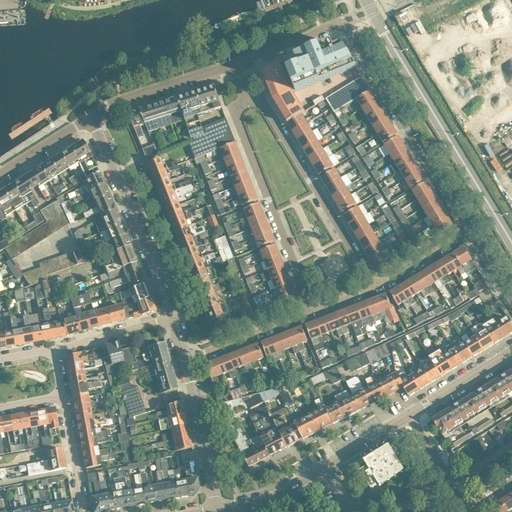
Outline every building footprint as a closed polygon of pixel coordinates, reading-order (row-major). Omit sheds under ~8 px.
[(0,0),(0,10),(19,9),(23,4),(17,0),(0,0)] [(291,65),(283,69),(292,92),(293,94),(356,68),(347,52),(345,49),(342,43),(333,47),(331,43),(289,60),(291,65)] [(138,59),(163,53),(161,44),(136,49),(138,59)] [(280,64),(261,71),(273,100),(287,123),(301,114),(305,112),(293,94),(292,92),(283,69),(280,64)] [(193,93),(178,98),(185,120),(197,116),(200,115),(208,113),(222,108),(215,86),(201,91),(193,93)] [(376,100),(370,91),(366,94),(361,96),(357,99),(362,108),(376,100)] [(185,120),(178,98),(165,102),(172,124),(185,120)] [(376,100),(362,108),(367,117),(381,109),(376,100)] [(165,102),(153,106),(160,128),(172,124),(165,102)] [(153,106),(140,110),(146,124),(149,132),(160,128),(153,106)] [(373,126),(387,117),(381,109),(367,117),(373,126)] [(142,126),(146,124),(140,110),(128,114),(138,138),(145,135),(142,126)] [(287,123),(293,132),(307,123),(311,121),(309,117),(304,120),(301,114),(287,123)] [(197,116),(185,120),(187,126),(188,129),(190,135),(190,137),(192,140),(204,135),(197,116)] [(387,117),(373,126),(378,135),(392,126),(387,117)] [(307,123),(293,132),(298,141),(312,132),(307,123)] [(192,142),(189,143),(194,158),(204,155),(206,154),(211,152),(212,152),(235,142),(228,125),(204,135),(192,140),(192,141),(192,142)] [(392,126),(378,135),(383,144),(397,135),(392,126)] [(312,132),(298,141),(303,149),(317,141),(322,138),(317,129),(312,132)] [(390,154),(404,145),(398,137),(385,145),(390,154)] [(87,180),(99,174),(96,167),(88,171),(86,166),(87,165),(84,160),(84,161),(83,159),(87,157),(86,155),(90,152),(85,145),(83,142),(82,141),(76,145),(71,148),(70,148),(79,162),(84,173),(87,180)] [(317,141),(303,149),(309,158),(323,150),(317,141)] [(235,142),(212,152),(214,157),(223,153),(225,158),(239,153),(235,142)] [(147,161),(158,156),(153,145),(143,150),(147,161)] [(350,145),(346,147),(349,152),(348,153),(350,157),(355,154),(350,145)] [(395,163),(409,154),(405,148),(404,145),(390,154),(395,163)] [(323,150),(309,158),(314,167),(328,158),(333,156),(327,147),(323,150)] [(79,162),(70,148),(60,155),(69,168),(79,162)] [(228,168),(243,162),(239,153),(225,158),(228,168)] [(400,171),(414,163),(409,154),(395,163),(390,166),(395,174),(400,171)] [(60,155),(50,161),(59,175),(61,178),(71,172),(69,168),(60,155)] [(201,164),(202,168),(208,165),(204,155),(194,158),(197,165),(201,164)] [(368,155),(362,159),(365,164),(367,167),(375,163),(373,159),(371,160),(368,155)] [(356,156),(351,159),(357,168),(362,165),(356,156)] [(328,158),(314,167),(319,176),(334,167),(328,158)] [(148,164),(153,175),(168,169),(166,164),(164,165),(161,159),(149,164),(148,164)] [(59,175),(50,161),(49,162),(44,165),(40,167),(49,181),(59,175)] [(247,172),(243,162),(228,168),(232,178),(247,172)] [(406,180),(420,172),(414,163),(400,171),(406,180)] [(208,165),(202,168),(205,175),(212,172),(210,169),(208,165)] [(362,165),(357,168),(362,177),(367,174),(362,165)] [(49,181),(40,167),(40,168),(34,171),(26,176),(34,188),(37,186),(38,188),(49,181)] [(153,175),(157,186),(170,180),(168,175),(170,174),(168,169),(153,175)] [(321,178),(326,187),(340,178),(335,170),(321,178)] [(251,181),(247,172),(232,178),(236,187),(251,181)] [(411,189),(425,181),(420,172),(406,180),(411,189)] [(77,197),(90,191),(104,185),(99,174),(87,180),(85,180),(88,187),(85,188),(85,187),(75,192),(77,197)] [(13,185),(26,206),(31,202),(35,209),(39,206),(39,203),(31,190),(34,188),(26,176),(23,178),(18,181),(13,185)] [(69,179),(73,186),(74,185),(78,183),(74,176),(69,179)] [(326,187),(331,196),(346,187),(340,178),(326,187)] [(170,180),(157,186),(161,197),(176,190),(174,185),(172,186),(170,180)] [(181,189),(191,185),(189,180),(179,184),(181,189)] [(236,187),(239,197),(254,191),(251,181),(236,187)] [(412,190),(418,199),(431,191),(426,182),(412,190)] [(378,192),(373,183),(368,186),(373,195),(378,192)] [(8,188),(3,191),(11,205),(16,212),(26,206),(13,185),(8,188)] [(92,197),(94,202),(109,196),(104,185),(90,191),(77,197),(72,199),(75,204),(85,200),(85,201),(92,197)] [(176,190),(161,197),(166,209),(179,204),(179,202),(181,201),(185,200),(183,194),(183,193),(192,189),(191,185),(181,189),(176,190)] [(54,189),(58,195),(63,192),(59,186),(54,189)] [(331,196),(337,205),(351,196),(346,187),(331,196)] [(41,192),(45,199),(50,196),(46,189),(41,192)] [(0,192),(0,208),(5,218),(16,212),(11,205),(3,191),(0,192)] [(258,200),(254,191),(239,197),(243,206),(258,200)] [(431,191),(418,199),(423,208),(437,200),(431,191)] [(351,196),(337,205),(342,213),(361,202),(356,193),(351,196)] [(217,206),(223,203),(220,194),(213,196),(217,206)] [(115,210),(109,196),(94,202),(97,208),(89,211),(90,211),(83,214),(85,218),(99,212),(101,216),(115,210)] [(437,200),(423,208),(428,217),(442,208),(437,200)] [(66,215),(70,213),(71,213),(66,202),(64,203),(61,204),(66,215)] [(166,209),(171,221),(197,211),(195,207),(185,211),(184,210),(182,211),(179,204),(166,209)] [(244,210),(248,219),(263,213),(259,204),(244,210)] [(46,208),(53,219),(55,217),(58,215),(51,205),(46,208)] [(204,207),(209,218),(214,215),(210,205),(204,207)] [(362,205),(344,216),(349,225),(363,216),(368,213),(362,205)] [(398,205),(392,208),(395,213),(401,209),(398,205)] [(387,206),(382,210),(385,215),(390,211),(387,206)] [(40,211),(47,222),(50,220),(53,219),(46,208),(40,211)] [(442,208),(428,217),(434,226),(447,217),(442,208)] [(401,209),(395,213),(401,222),(406,218),(401,209)] [(102,219),(94,223),(99,234),(121,225),(115,210),(101,216),(102,219)] [(171,221),(175,232),(189,226),(186,221),(193,218),(193,217),(198,215),(197,211),(171,221)] [(390,211),(385,215),(390,223),(396,220),(390,211)] [(58,215),(55,217),(62,228),(67,224),(62,213),(62,212),(58,215)] [(363,216),(349,225),(354,233),(368,225),(374,221),(369,212),(368,213),(363,216)] [(74,223),(70,213),(66,215),(70,224),(74,223)] [(267,223),(263,213),(248,219),(252,229),(267,223)] [(219,226),(214,215),(209,218),(213,229),(219,226)] [(41,217),(35,221),(38,226),(44,222),(41,217)] [(57,231),(62,228),(55,217),(53,219),(50,220),(57,231)] [(447,217),(429,229),(434,237),(453,226),(447,217)] [(406,218),(401,222),(406,230),(412,227),(406,218)] [(52,234),(57,231),(50,220),(47,222),(45,223),(52,234)] [(35,221),(25,228),(28,232),(38,226),(35,221)] [(47,237),(52,234),(45,223),(40,226),(47,237)] [(267,223),(252,229),(256,238),(271,233),(267,223)] [(102,240),(96,243),(97,247),(126,235),(121,225),(99,234),(102,240)] [(190,225),(189,226),(175,232),(179,242),(200,234),(205,232),(203,227),(193,231),(190,225)] [(354,233),(360,242),(374,233),(368,225),(354,233)] [(47,237),(40,226),(35,229),(42,240),(47,237)] [(235,234),(232,226),(226,228),(229,237),(235,234)] [(417,236),(412,227),(406,230),(411,239),(417,236)] [(18,238),(28,232),(25,228),(15,234),(18,238)] [(37,243),(42,240),(35,229),(30,233),(37,243)] [(74,234),(77,242),(82,240),(78,229),(74,234)] [(32,246),(37,243),(30,233),(25,236),(32,246)] [(274,242),(271,233),(256,238),(259,248),(274,242)] [(374,233),(360,242),(365,251),(379,242),(374,233)] [(6,240),(8,244),(18,238),(15,234),(6,240)] [(131,246),(126,235),(97,247),(99,252),(113,246),(116,251),(116,252),(131,246)] [(417,236),(411,239),(417,248),(424,244),(419,235),(417,236)] [(27,250),(32,246),(25,236),(20,239),(27,250)] [(179,242),(184,253),(198,247),(194,236),(179,242)] [(414,250),(413,249),(411,246),(406,238),(401,241),(408,253),(414,250)] [(20,239),(16,242),(22,253),(27,250),(20,239)] [(0,243),(0,251),(4,249),(9,246),(8,244),(6,240),(0,243)] [(17,256),(22,253),(16,242),(11,245),(17,256)] [(379,242),(365,251),(370,260),(384,251),(379,242)] [(9,246),(4,249),(12,259),(17,256),(11,245),(9,246)] [(203,245),(198,247),(184,253),(188,263),(204,257),(202,253),(205,252),(203,245)] [(276,245),(256,253),(260,263),(265,261),(279,255),(276,245)] [(113,265),(105,268),(106,273),(131,264),(131,263),(134,262),(135,263),(137,262),(133,252),(131,246),(116,252),(109,254),(111,260),(113,265)] [(229,247),(225,249),(229,260),(233,258),(229,247)] [(464,248),(454,253),(466,272),(475,267),(474,265),(464,248)] [(378,272),(388,266),(384,260),(391,256),(387,249),(384,251),(370,260),(378,272)] [(78,251),(72,253),(77,265),(84,263),(78,251)] [(342,252),(321,261),(330,280),(351,271),(342,252)] [(71,267),(77,265),(72,253),(67,255),(71,267)] [(188,263),(192,275),(209,268),(207,262),(216,258),(214,253),(204,257),(188,263)] [(466,272),(454,253),(445,259),(453,272),(457,269),(461,275),(466,272)] [(67,255),(61,257),(66,269),(71,267),(67,255)] [(283,264),(279,255),(265,261),(268,270),(283,264)] [(61,257),(56,258),(60,271),(66,269),(61,257)] [(248,267),(244,257),(238,260),(242,270),(248,267)] [(56,258),(50,260),(55,273),(60,271),(56,258)] [(445,259),(436,265),(448,285),(453,282),(448,275),(453,272),(445,259)] [(55,273),(50,260),(45,262),(49,275),(55,273)] [(39,264),(40,268),(43,277),(44,277),(49,275),(45,262),(39,264)] [(106,273),(99,276),(102,282),(125,273),(126,276),(140,271),(137,262),(135,263),(134,262),(131,263),(131,264),(106,273)] [(267,282),(272,280),(287,274),(283,264),(268,270),(269,271),(263,273),(263,274),(261,276),(264,282),(266,282),(267,282)] [(8,266),(14,275),(17,273),(14,268),(11,265),(8,266)] [(436,265),(427,270),(435,283),(439,280),(443,287),(448,285),(436,265)] [(209,268),(192,275),(197,286),(213,280),(217,278),(213,266),(209,268)] [(45,281),(44,277),(43,277),(40,268),(35,270),(39,283),(42,282),(45,281)] [(34,285),(39,283),(35,270),(29,272),(34,285)] [(435,283),(427,270),(417,276),(430,296),(435,293),(430,286),(435,283)] [(130,287),(144,281),(140,271),(126,276),(103,285),(107,295),(113,293),(111,288),(128,282),(130,287)] [(241,283),(239,279),(238,277),(237,274),(236,271),(232,273),(236,285),(241,283)] [(22,275),(29,287),(34,285),(29,272),(22,275)] [(287,274),(272,280),(276,290),(291,284),(287,274)] [(417,276),(408,281),(416,295),(421,292),(425,299),(430,296),(417,276)] [(473,285),(476,290),(480,295),(489,289),(483,279),(473,285)] [(215,286),(213,280),(197,286),(202,299),(221,291),(219,284),(215,286)] [(45,281),(42,282),(43,285),(46,300),(50,299),(49,292),(51,292),(47,281),(45,281)] [(408,281),(399,287),(411,307),(416,304),(412,297),(416,295),(408,281)] [(123,308),(150,298),(145,284),(129,290),(132,297),(121,301),(123,308)] [(279,299),(294,293),(291,284),(276,290),(271,291),(274,301),(279,299)] [(46,300),(43,285),(37,287),(35,291),(37,301),(46,300)] [(411,307),(399,287),(390,293),(398,306),(403,303),(407,310),(411,307)] [(30,288),(23,290),(24,296),(34,295),(33,290),(30,288)] [(23,289),(15,292),(16,299),(25,297),(24,296),(23,290),(23,289)] [(480,295),(479,296),(480,298),(483,302),(484,302),(488,300),(491,298),(494,296),(489,289),(480,295)] [(467,295),(470,299),(471,301),(480,295),(476,290),(467,295)] [(221,291),(202,299),(207,311),(226,303),(223,296),(220,298),(218,293),(222,291),(221,291)] [(460,296),(457,299),(460,304),(470,299),(467,295),(465,292),(460,295),(460,296)] [(88,293),(71,299),(74,308),(91,303),(88,293)] [(267,299),(265,293),(253,298),(257,308),(262,305),(261,301),(267,299)] [(279,299),(283,309),(298,303),(294,293),(279,299)] [(376,298),(385,320),(387,325),(394,322),(395,324),(400,322),(397,315),(396,315),(393,307),(391,308),(386,294),(376,298)] [(451,309),(454,308),(446,294),(443,296),(451,309)] [(250,307),(246,295),(238,298),(243,310),(250,307)] [(123,308),(126,319),(155,311),(150,298),(123,308)] [(385,320),(376,298),(366,302),(374,324),(385,320)] [(96,302),(92,303),(98,327),(111,324),(107,307),(100,309),(100,311),(98,311),(96,302)] [(374,324),(366,302),(356,306),(364,328),(374,324)] [(91,303),(74,308),(76,317),(81,332),(88,330),(90,330),(93,329),(98,327),(92,303),(91,303)] [(207,311),(211,322),(229,315),(231,315),(226,303),(207,311)] [(114,305),(107,307),(111,324),(125,320),(121,305),(114,307),(114,305)] [(470,305),(459,311),(462,315),(467,312),(470,317),(475,313),(470,305)] [(356,306),(346,310),(351,324),(354,332),(359,330),(362,336),(367,334),(364,328),(356,306)] [(239,312),(244,324),(255,319),(250,307),(243,310),(239,312)] [(48,310),(48,313),(48,315),(53,339),(62,338),(66,336),(62,322),(57,323),(55,313),(55,309),(48,310)] [(64,309),(58,310),(62,322),(66,336),(80,333),(81,332),(76,317),(67,319),(64,309)] [(438,309),(429,314),(432,319),(437,317),(441,314),(438,309)] [(351,324),(346,310),(336,314),(344,336),(349,334),(347,326),(351,324)] [(462,315),(459,311),(454,315),(448,317),(451,321),(456,319),(462,315)] [(427,312),(418,318),(421,323),(425,321),(432,319),(429,314),(427,312)] [(15,346),(10,319),(9,313),(3,314),(6,332),(4,333),(6,348),(15,346)] [(45,326),(40,326),(43,341),(53,339),(48,315),(48,313),(43,314),(45,326)] [(344,336),(336,314),(332,315),(326,318),(331,332),(337,330),(339,338),(344,336)] [(37,315),(28,316),(33,343),(43,341),(40,326),(39,327),(37,315)] [(216,335),(221,333),(234,328),(229,315),(211,322),(216,335)] [(20,323),(21,330),(24,345),(33,343),(28,316),(22,317),(23,322),(20,323)] [(498,316),(493,319),(505,337),(511,333),(511,325),(507,317),(501,321),(498,316)] [(443,320),(437,323),(439,326),(439,327),(451,321),(448,317),(443,320)] [(16,318),(10,319),(15,346),(24,345),(21,330),(20,323),(17,323),(16,318)] [(331,332),(326,318),(316,322),(324,344),(330,341),(327,334),(331,332)] [(493,320),(483,326),(494,344),(505,337),(493,319),(493,320)] [(324,344),(316,322),(305,326),(316,353),(326,349),(324,344)] [(437,323),(428,327),(430,331),(439,327),(439,326),(437,323)] [(482,324),(471,331),(473,333),(484,351),(494,344),(483,326),(482,324)] [(307,341),(302,327),(292,331),(300,353),(305,351),(302,343),(307,341)] [(424,329),(415,333),(416,336),(417,337),(426,333),(424,329)] [(292,331),(281,335),(287,349),(292,347),(295,355),(300,353),(292,331)] [(415,333),(407,337),(409,341),(414,339),(416,342),(418,341),(417,337),(416,336),(415,333)] [(470,340),(465,344),(473,357),(484,351),(473,333),(468,336),(470,340)] [(287,349),(281,335),(271,339),(280,361),(285,359),(282,351),(287,349)] [(280,361),(271,339),(267,341),(262,343),(261,343),(267,357),(272,355),(275,363),(280,361)] [(360,347),(362,351),(372,348),(369,341),(359,345),(360,347)] [(121,351),(118,342),(106,346),(107,351),(107,352),(108,355),(109,357),(103,359),(106,373),(114,371),(113,368),(114,368),(115,366),(115,364),(124,362),(121,351)] [(462,364),(473,357),(465,344),(459,347),(457,343),(452,346),(462,364)] [(143,361),(167,355),(164,344),(148,348),(149,353),(135,357),(133,351),(132,348),(121,351),(124,362),(125,366),(143,361)] [(261,368),(258,361),(264,358),(258,344),(248,348),(256,370),(261,368)] [(391,355),(385,344),(380,347),(384,357),(385,358),(391,355)] [(407,344),(399,346),(404,365),(411,363),(407,350),(409,349),(407,344)] [(452,370),(462,364),(452,346),(441,353),(452,370)] [(366,354),(371,365),(385,358),(384,357),(380,347),(366,354)] [(86,356),(85,352),(66,357),(67,366),(101,360),(98,348),(92,350),(93,354),(86,356)] [(238,352),(243,366),(248,365),(251,372),(256,370),(248,348),(238,352)] [(241,376),(238,368),(243,366),(238,352),(237,353),(233,354),(228,356),(236,378),(241,376)] [(441,353),(431,359),(441,377),(452,370),(441,353)] [(366,354),(357,358),(362,369),(371,365),(366,354)] [(167,355),(143,361),(148,377),(155,375),(154,369),(170,365),(167,355)] [(217,360),(223,374),(228,372),(231,380),(236,378),(228,356),(222,358),(217,360)] [(357,358),(351,361),(353,366),(356,372),(362,369),(357,358)] [(431,359),(420,366),(422,370),(430,383),(441,377),(431,359)] [(103,366),(101,360),(67,366),(69,379),(85,376),(83,370),(95,368),(103,366)] [(223,374),(217,360),(213,362),(207,364),(213,386),(219,384),(217,377),(223,374)] [(173,375),(170,365),(154,369),(155,375),(157,379),(173,375)] [(324,374),(327,381),(330,380),(333,386),(343,381),(336,368),(324,374)] [(422,370),(411,376),(420,390),(430,383),(422,370)] [(511,370),(503,376),(511,390),(511,370)] [(85,376),(69,379),(71,388),(106,381),(104,372),(96,374),(97,378),(85,380),(85,376)] [(404,373),(397,377),(404,388),(409,397),(410,396),(420,390),(411,376),(407,379),(404,373)] [(314,387),(327,381),(324,374),(311,380),(314,387)] [(371,379),(365,382),(368,388),(366,389),(374,403),(387,397),(380,382),(375,374),(370,376),(371,379)] [(395,374),(380,382),(387,397),(404,388),(395,374)] [(177,389),(173,375),(157,379),(161,394),(177,389)] [(511,390),(503,376),(479,390),(489,407),(511,393),(511,390)] [(346,383),(353,396),(360,410),(374,403),(366,389),(364,390),(358,380),(355,379),(346,383)] [(100,382),(71,388),(73,397),(88,394),(87,391),(101,388),(100,382)] [(130,387),(130,386),(129,382),(117,385),(119,390),(130,387)] [(264,389),(261,383),(251,387),(253,391),(260,391),(264,389)] [(113,398),(118,398),(123,397),(123,396),(138,391),(136,384),(130,386),(130,387),(119,390),(112,393),(113,398)] [(282,388),(277,389),(285,404),(303,440),(321,430),(313,414),(303,419),(298,410),(295,404),(295,405),(288,392),(285,393),(282,388)] [(489,407),(479,390),(456,405),(466,421),(489,407)] [(123,396),(123,397),(125,406),(128,415),(129,418),(133,417),(144,413),(138,391),(123,396)] [(237,392),(231,395),(233,401),(239,399),(241,399),(242,399),(241,396),(238,397),(237,392)] [(313,414),(321,430),(333,424),(326,410),(318,393),(313,395),(317,402),(315,403),(320,411),(313,414)] [(88,394),(73,397),(74,406),(101,401),(100,396),(88,398),(88,394)] [(242,399),(241,399),(247,412),(265,403),(260,394),(242,399)] [(353,396),(338,403),(346,418),(360,410),(353,396)] [(233,401),(223,403),(218,405),(221,414),(242,454),(249,467),(270,456),(263,443),(246,452),(245,450),(249,448),(245,441),(247,440),(245,436),(243,437),(233,418),(228,409),(230,408),(235,417),(247,412),(241,399),(239,399),(233,401)] [(101,401),(74,406),(76,415),(91,412),(90,408),(102,406),(101,401)] [(157,413),(158,420),(183,414),(180,402),(166,407),(167,411),(157,413)] [(333,424),(346,418),(338,403),(326,410),(333,424)] [(287,448),(303,440),(285,404),(269,412),(287,448)] [(456,405),(432,420),(438,430),(439,430),(442,436),(443,436),(466,421),(456,405)] [(125,406),(119,407),(121,416),(126,415),(128,415),(125,406)] [(250,417),(263,443),(270,456),(287,448),(269,412),(267,408),(250,417)] [(54,429),(58,428),(55,409),(46,410),(52,445),(52,446),(54,445),(53,436),(55,436),(54,429)] [(46,410),(36,412),(39,427),(43,426),(45,438),(41,439),(42,447),(43,447),(52,445),(46,410)] [(36,412),(27,414),(33,449),(39,448),(35,427),(39,427),(36,412)] [(91,416),(91,412),(76,415),(78,424),(104,419),(103,414),(91,416)] [(27,414),(19,415),(21,430),(25,429),(27,441),(28,444),(24,445),(25,450),(33,449),(27,414)] [(183,414),(158,420),(161,431),(171,429),(186,425),(183,414)] [(17,431),(21,430),(19,415),(10,417),(16,452),(21,451),(19,442),(17,431)] [(119,426),(120,425),(124,425),(123,419),(126,415),(121,416),(117,416),(119,426)] [(10,417),(1,419),(3,433),(7,432),(9,444),(11,453),(16,452),(10,417)] [(133,417),(129,418),(126,419),(127,426),(130,426),(135,425),(133,417)] [(104,419),(78,424),(79,432),(100,429),(101,429),(100,425),(105,424),(104,419)] [(163,442),(176,440),(188,437),(186,425),(171,429),(172,433),(162,436),(163,442)] [(100,429),(79,432),(81,441),(107,436),(110,436),(109,431),(101,433),(100,429)] [(120,434),(117,434),(119,444),(120,443),(121,443),(127,442),(126,433),(121,434),(120,434)] [(107,436),(81,441),(82,450),(97,448),(97,445),(108,442),(107,436)] [(163,442),(157,444),(158,447),(163,447),(164,447),(165,449),(173,447),(174,452),(191,448),(188,437),(176,440),(163,442)] [(508,461),(511,458),(511,443),(501,450),(508,461)] [(122,453),(129,451),(128,444),(120,446),(122,453)] [(485,452),(489,458),(496,468),(508,461),(501,450),(497,444),(485,452)] [(398,462),(392,452),(389,446),(373,456),(357,466),(358,468),(370,489),(378,484),(379,486),(404,471),(401,466),(398,462)] [(97,448),(82,450),(84,459),(110,455),(109,450),(98,452),(97,448)] [(48,456),(31,459),(31,464),(64,458),(62,449),(47,452),(48,456)] [(114,454),(110,455),(84,459),(86,469),(100,466),(100,462),(111,460),(115,460),(114,454)] [(184,498),(185,496),(189,496),(183,464),(182,455),(176,456),(178,465),(178,469),(173,470),(174,474),(175,482),(174,482),(176,491),(178,490),(179,497),(180,497),(181,498),(184,498)] [(30,464),(26,465),(28,476),(66,469),(64,458),(31,464),(30,464)] [(176,498),(179,497),(178,490),(176,491),(174,482),(175,482),(174,474),(169,475),(167,467),(166,462),(165,463),(164,458),(159,459),(161,468),(166,500),(171,499),(172,500),(175,499),(176,498)] [(484,476),(496,468),(489,458),(477,465),(484,476)] [(162,502),(162,500),(166,500),(161,468),(159,459),(155,460),(157,469),(155,469),(158,485),(153,486),(155,502),(158,501),(159,502),(162,502)] [(189,460),(183,461),(183,464),(189,496),(195,494),(199,490),(198,486),(197,478),(192,479),(191,472),(189,460)] [(472,483),(484,476),(477,465),(466,473),(472,483)] [(134,506),(134,505),(132,490),(127,491),(124,475),(123,468),(117,469),(118,472),(119,477),(124,507),(129,507),(130,507),(133,507),(134,506)] [(95,497),(91,498),(93,511),(99,511),(100,511),(104,511),(99,482),(97,472),(87,474),(89,484),(92,483),(95,497)] [(100,472),(97,472),(99,482),(104,511),(108,510),(110,511),(113,511),(113,509),(114,509),(111,494),(107,495),(104,481),(102,482),(101,476),(100,472)] [(154,502),(155,502),(153,486),(152,486),(148,487),(145,473),(139,474),(144,504),(149,503),(150,504),(153,503),(154,502)] [(140,506),(140,504),(144,504),(139,474),(133,475),(136,489),(132,490),(134,505),(135,505),(137,506),(140,506)] [(119,509),(120,508),(124,507),(119,477),(113,478),(116,493),(111,494),(114,509),(115,509),(116,510),(119,509)] [(67,502),(65,489),(59,490),(62,511),(73,511),(71,501),(67,502)] [(52,511),(51,505),(47,506),(44,490),(38,491),(41,511),(52,511)] [(51,505),(52,511),(62,511),(59,490),(53,491),(56,504),(51,505)] [(34,500),(30,500),(31,509),(31,511),(41,511),(38,491),(32,492),(34,500)] [(511,493),(511,494),(500,501),(507,511),(511,508),(511,493)] [(21,511),(18,494),(13,495),(15,511),(11,511),(21,511)] [(24,495),(19,497),(21,511),(31,511),(31,509),(27,509),(24,495)] [(506,511),(507,511),(500,501),(488,509),(490,511),(506,511)]
